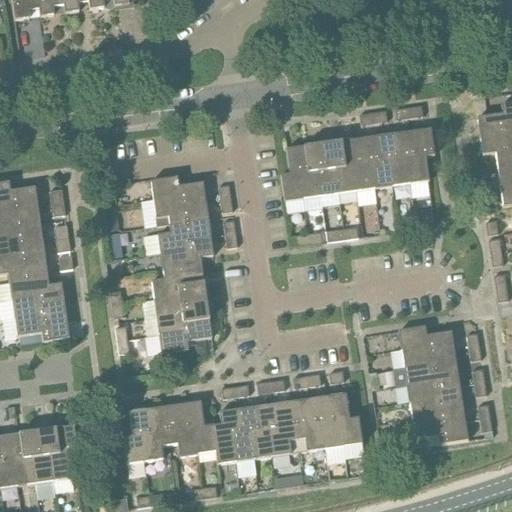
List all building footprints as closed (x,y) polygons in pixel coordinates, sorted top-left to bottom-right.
[(39,20),(36,0),(10,0),(14,23),(28,21),(27,14),(38,12),(39,20)] [(64,16),(62,0),(36,0),(39,20),(53,18),(52,10),(63,9),(64,16)] [(89,13),(87,0),(62,0),(64,16),(78,14),(77,7),(88,5),(89,13)] [(114,9),(112,0),(87,0),(89,13),(103,11),(102,3),(113,2),(114,9)] [(112,0),(114,9),(128,7),(127,0),(112,0)] [(505,136),(504,127),(511,125),(511,106),(500,108),(501,117),(476,120),(479,139),(505,136)] [(408,111),(409,122),(422,120),(421,109),(408,111)] [(396,124),(409,122),(408,111),(394,113),(396,124)] [(372,116),(373,127),(387,125),(385,114),(372,116)] [(360,129),(373,127),(372,116),(359,118),(360,129)] [(511,125),(504,127),(505,136),(479,139),(482,158),(494,156),(511,153),(511,125)] [(415,161),(406,162),(409,188),(428,185),(425,160),(434,159),(430,132),(411,135),(415,161)] [(392,190),(409,188),(406,162),(415,161),(411,135),(393,137),(397,163),(388,164),(392,190)] [(374,192),(392,190),(388,164),(397,163),(393,137),(375,140),(379,166),(370,167),(374,192)] [(356,195),(374,192),(370,167),(379,166),(375,140),(357,142),(361,168),(352,169),(356,195)] [(338,198),(356,195),(352,169),(361,168),(357,142),(339,145),(343,170),(334,172),(338,198)] [(316,174),(320,200),(338,198),(334,172),(343,170),(339,145),(322,147),(325,173),(316,174)] [(302,202),(320,200),(316,174),(325,173),(322,147),(304,150),(308,176),(299,177),(302,202)] [(283,205),(302,202),(299,177),(308,176),(304,150),(285,152),(289,177),(280,178),(283,205)] [(511,153),(494,156),(497,173),(511,171),(511,153)] [(511,171),(497,173),(499,191),(511,189),(511,171)] [(179,209),(205,205),(202,186),(177,190),(176,181),(150,184),(152,203),(178,200),(179,209)] [(0,205),(10,204),(11,213),(37,209),(34,191),(9,194),(8,185),(0,186),(0,205)] [(219,203),(230,201),(228,188),(218,190),(219,203)] [(511,189),(499,191),(502,210),(511,208),(511,189)] [(50,207),(63,206),(61,193),(48,195),(50,207)] [(169,220),(170,228),(207,223),(205,205),(179,209),(178,200),(152,203),(155,222),(169,220)] [(230,201),(219,203),(221,216),(232,215),(230,201)] [(0,223),(12,222),(14,231),(39,227),(37,209),(11,213),(10,204),(0,205),(0,223)] [(63,206),(50,207),(52,220),(65,218),(63,206)] [(115,220),(103,221),(105,235),(117,233),(115,220)] [(12,222),(0,223),(0,241),(15,240),(16,249),(42,245),(39,227),(14,231),(12,222)] [(185,253),(184,244),(210,241),(207,223),(170,228),(171,236),(158,238),(161,256),(185,253)] [(224,239),(235,237),(233,224),(222,225),(224,239)] [(485,225),(487,239),(498,237),(496,224),(485,225)] [(55,243),(68,241),(66,228),(53,230),(55,243)] [(343,232),(344,243),(358,241),(356,230),(343,232)] [(331,245),(344,243),(343,232),(330,234),(331,245)] [(307,237),(309,248),(322,246),(320,235),(307,237)] [(235,237),(224,239),(226,252),(237,250),(235,237)] [(295,250),(309,248),(307,237),(294,239),(295,250)] [(0,259),(17,257),(19,266),(44,263),(42,245),(16,249),(15,240),(0,241),(0,259)] [(68,241),(55,243),(57,256),(70,254),(68,241)] [(161,256),(163,274),(201,269),(200,261),(212,259),(210,241),(184,244),(185,253),(161,256)] [(490,257),(500,255),(498,242),(488,244),(490,257)] [(108,249),(109,261),(122,260),(120,248),(108,249)] [(500,255),(490,257),(492,270),(502,268),(500,255)] [(10,286),(47,281),(44,263),(19,266),(17,257),(0,259),(0,278),(8,277),(10,286)] [(72,272),(70,259),(58,261),(60,274),(72,272)] [(179,299),(178,290),(203,287),(201,269),(163,274),(164,282),(151,284),(154,303),(179,299)] [(495,292),(506,291),(504,277),(493,279),(495,292)] [(38,309),(63,306),(61,287),(48,289),(47,281),(10,286),(0,287),(0,304),(11,303),(11,304),(36,300),(38,309)] [(180,308),(206,305),(203,287),(178,290),(179,299),(154,303),(142,305),(145,322),(181,317),(180,308)] [(506,291),(495,292),(497,306),(508,304),(506,291)] [(111,309),(122,307),(120,294),(109,296),(111,309)] [(39,318),(40,327),(66,323),(63,306),(38,309),(36,300),(11,304),(13,322),(39,318)] [(183,326),(208,322),(206,305),(180,308),(181,317),(145,322),(147,340),(184,335),(183,326)] [(122,307),(111,309),(113,322),(124,321),(122,307)] [(41,337),(42,346),(69,342),(66,323),(40,327),(39,318),(13,322),(16,340),(19,340),(41,337)] [(150,359),(161,357),(161,358),(187,354),(186,345),(211,341),(208,322),(183,326),(184,335),(147,340),(150,359)] [(116,345),(127,343),(125,330),(114,331),(116,345)] [(426,349),(427,358),(453,354),(450,335),(426,339),(424,330),(398,334),(400,353),(426,349)] [(20,349),(42,346),(41,337),(19,340),(20,349)] [(468,352),(478,350),(476,337),(466,338),(468,352)] [(204,342),(192,344),(194,357),(206,355),(204,342)] [(127,343),(116,345),(118,358),(129,356),(127,343)] [(403,371),(429,367),(430,376),(456,372),(453,354),(427,358),(426,349),(400,353),(403,371)] [(478,350),(468,352),(470,365),(480,363),(478,350)] [(406,388),(432,384),(433,393),(459,389),(456,372),(430,376),(429,367),(403,371),(393,372),(396,390),(406,388)] [(473,387),(484,386),(482,372),(471,374),(473,387)] [(328,377),(330,387),(343,385),(342,375),(328,377)] [(305,380),(307,390),(320,389),(318,378),(305,380)] [(293,392),(307,390),(305,380),(292,382),(293,392)] [(269,385),(271,396),(284,394),(283,383),(269,385)] [(434,402),(436,411),(461,407),(459,389),(433,393),(432,384),(406,388),(409,406),(434,402)] [(258,397),(271,396),(269,385),(256,387),(258,397)] [(484,386),(473,387),(475,400),(486,399),(484,386)] [(234,390),(235,401),(249,399),(247,388),(234,390)] [(222,403),(235,401),(234,390),(221,392),(222,403)] [(339,425),(342,450),(361,448),(357,421),(349,422),(345,397),(326,400),(330,426),(339,425)] [(325,453),(342,450),(339,425),(330,426),(326,400),(308,403),(312,428),(321,427),(325,453)] [(411,424),(437,420),(438,429),(464,425),(461,407),(436,411),(434,402),(409,406),(411,424)] [(307,455),(325,453),(321,427),(312,428),(308,403),(291,405),(296,443),(305,442),(307,455)] [(197,457),(215,454),(212,428),(203,430),(200,405),(181,407),(185,433),(194,432),(197,457)] [(289,444),(296,443),(291,405),(273,408),(277,433),(268,434),(272,459),(290,457),(289,444)] [(180,460),(197,457),(194,432),(185,433),(181,407),(163,410),(169,448),(178,447),(180,460)] [(255,410),(259,436),(250,437),(254,462),(272,459),(268,434),(277,433),(273,408),(255,410)] [(479,423),(489,421),(487,408),(477,410),(479,423)] [(14,410),(4,411),(5,422),(16,420),(14,410)] [(161,449),(169,448),(163,410),(145,413),(149,438),(140,439),(144,465),(163,463),(161,449)] [(250,437),(259,436),(255,410),(237,412),(241,438),(232,439),(236,465),(254,462),(250,437)] [(216,454),(218,467),(236,465),(232,439),(241,438),(237,412),(218,415),(220,427),(212,428),(215,454),(216,454)] [(121,441),(125,468),(144,465),(140,439),(149,438),(145,413),(127,415),(130,440),(121,441)] [(440,448),(467,444),(464,425),(438,429),(437,420),(411,424),(414,443),(416,443),(439,439),(440,448)] [(489,421),(479,423),(481,436),(491,434),(489,421)] [(54,432),(58,458),(49,459),(52,485),(71,482),(68,457),(77,456),(73,429),(54,432)] [(119,445),(117,429),(104,431),(106,447),(119,445)] [(49,459),(58,458),(54,432),(37,434),(40,460),(31,461),(35,487),(52,485),(49,459)] [(31,461),(40,460),(37,434),(19,437),(22,463),(13,464),(17,490),(18,489),(35,487),(31,461)] [(2,504),(19,501),(18,489),(17,490),(13,464),(22,463),(19,437),(1,439),(4,465),(0,465),(0,491),(0,492),(2,504)] [(439,439),(416,443),(417,452),(440,448),(439,439)] [(203,491),(204,501),(217,500),(216,490),(203,491)] [(191,503),(204,501),(203,491),(190,493),(191,503)] [(149,499),(151,509),(164,507),(162,497),(149,499)] [(138,511),(151,509),(149,499),(136,501),(138,511)]
